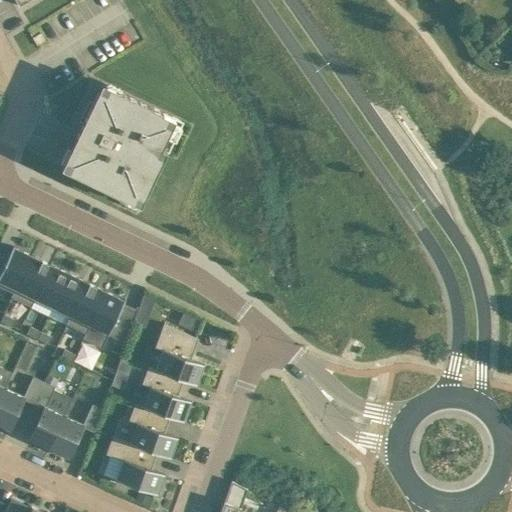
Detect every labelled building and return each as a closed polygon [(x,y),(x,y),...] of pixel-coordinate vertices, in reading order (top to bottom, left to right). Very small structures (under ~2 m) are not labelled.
[(172,116),(120,91),(118,96),(99,88),(75,137),(61,167),(76,174),(78,176),(121,196),(140,205),(142,200),(166,151),(168,152),(169,151),(161,147),(175,119),(171,117),(172,116)] [(32,256),(13,247),(14,246),(13,245),(5,262),(0,259),(0,286),(13,292),(14,293),(32,256)] [(50,264),(32,256),(14,293),(13,292),(11,297),(31,306),(35,298),(34,298),(50,264)] [(34,298),(35,298),(53,306),(69,273),(50,264),(34,298)] [(53,306),(70,315),(71,315),(87,282),(69,273),(53,306)] [(106,291),(87,282),(71,315),(70,315),(66,323),(85,332),(85,333),(106,291)] [(125,342),(132,317),(145,290),(144,290),(135,308),(131,316),(119,311),(123,302),(125,299),(124,298),(123,299),(106,291),(85,333),(85,332),(82,338),(102,347),(108,334),(125,342)] [(145,291),(141,302),(152,308),(156,296),(145,291)] [(15,319),(4,314),(0,321),(11,326),(15,319)] [(194,315),(188,328),(196,332),(201,318),(194,315)] [(198,338),(195,336),(164,322),(155,347),(162,350),(156,368),(184,378),(183,379),(197,384),(204,364),(191,359),(193,351),(198,338)] [(26,333),(37,338),(41,331),(30,326),(26,333)] [(41,331),(37,338),(48,344),(51,336),(41,331)] [(71,361),(75,353),(64,348),(61,355),(71,361)] [(120,358),(116,370),(128,374),(132,362),(120,358)] [(178,395),(183,379),(184,378),(156,368),(148,365),(142,384),(149,386),(143,404),(171,415),(170,416),(176,418),(184,421),(191,400),(178,395)] [(44,381),(55,386),(58,378),(47,373),(44,381)] [(23,399),(33,403),(44,381),(33,376),(23,396),(5,387),(0,397),(0,424),(9,429),(23,399)] [(55,386),(44,381),(33,403),(43,408),(29,439),(49,448),(64,415),(70,402),(51,393),(55,386)] [(171,457),(178,437),(164,432),(170,416),(171,415),(143,404),(135,402),(129,420),(136,423),(130,441),(158,451),(157,452),(171,457)] [(64,415),(49,448),(68,457),(82,426),(93,431),(102,408),(92,403),(83,423),(64,415)] [(157,494),(165,473),(151,468),(157,452),(158,451),(130,441),(113,435),(106,453),(123,459),(116,479),(157,494)] [(238,511),(247,488),(232,480),(220,511),(238,511)] [(137,491),(134,500),(149,505),(152,496),(137,491)] [(28,511),(30,507),(11,498),(3,511),(28,511)]
